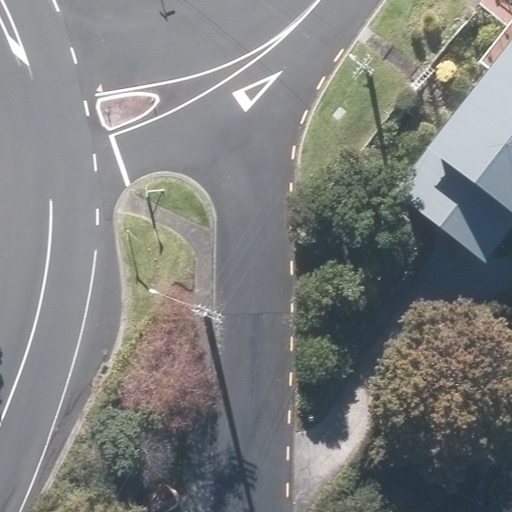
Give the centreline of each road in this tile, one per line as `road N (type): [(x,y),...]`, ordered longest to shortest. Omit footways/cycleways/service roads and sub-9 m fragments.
road 1 (residential): [(255,53),(246,511)]
road 2 (residential): [(41,134),(50,246),(18,384),(0,424)]
road 3 (residential): [(255,53),(188,117),(120,144),(76,149),(41,134)]
road 4 (residential): [(41,134),(60,99),(110,64),(162,53),(255,53)]
road 5 (residential): [(0,17),(41,134)]
